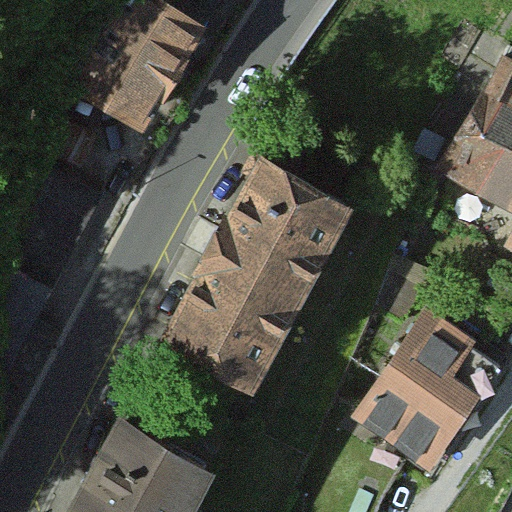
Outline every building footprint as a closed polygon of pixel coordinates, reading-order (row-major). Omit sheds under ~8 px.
[(147,0),(90,93),(159,136),(240,5),(233,0),(147,0)] [(511,66),(449,172),(511,209),(511,66)] [(150,318),(235,364),(340,173),(255,127),(150,318)] [(26,276),(62,293),(109,194),(53,168),(42,193),(61,202),(26,276)] [(344,406),(417,460),(501,347),(428,293),(344,406)] [(46,511),(158,511),(197,438),(109,392),(46,511)]
